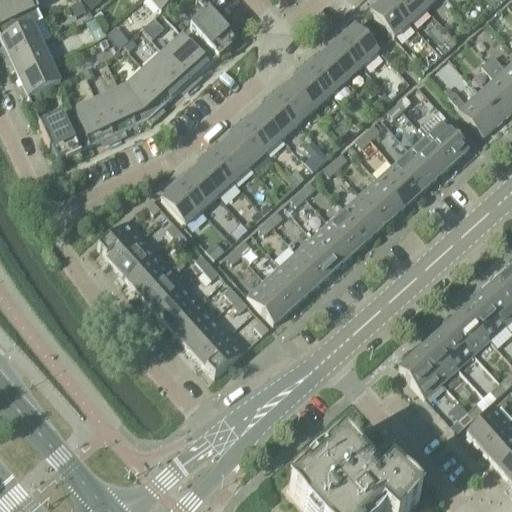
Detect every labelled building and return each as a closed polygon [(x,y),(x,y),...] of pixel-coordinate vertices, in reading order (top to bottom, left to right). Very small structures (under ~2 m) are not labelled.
[(10,0),(0,5),(0,36),(2,41),(32,27),(40,23),(29,0),(10,0)] [(144,0),(159,16),(177,0),(144,0)] [(409,27),(384,0),(377,0),(377,1),(380,5),(368,15),(392,42),(409,27)] [(384,0),(409,27),(425,13),(413,0),(384,0)] [(413,0),(425,13),(438,0),(413,0)] [(194,36),(185,44),(207,70),(216,62),(217,63),(229,52),(227,51),(233,46),(222,34),(224,32),(208,14),(189,30),(194,36)] [(98,24),(104,19),(100,16),(95,20),(98,24)] [(106,40),(102,30),(94,23),(85,27),(94,46),(103,42),(106,40)] [(1,58),(4,64),(41,47),(32,27),(2,41),(0,41),(0,44),(5,56),(1,58)] [(338,36),(334,40),(361,70),(377,56),(353,29),(342,40),(338,36)] [(181,40),(162,57),(192,91),(197,86),(193,82),(207,70),(185,44),(181,40)] [(332,48),(321,58),(345,85),(361,70),(334,40),(329,44),(332,48)] [(110,50),(106,42),(99,46),(103,54),(110,50)] [(123,51),(128,57),(136,50),(131,44),(123,51)] [(10,68),(17,82),(50,67),(41,47),(4,64),(6,70),(10,68)] [(162,57),(143,74),(170,103),(184,91),(187,95),(192,91),(162,57)] [(435,57),(427,63),(431,67),(438,61),(435,57)] [(306,65),(301,69),(329,99),(345,85),(321,58),(310,68),(306,65)] [(491,61),(485,66),(511,95),(511,65),(503,74),(491,61)] [(491,84),(478,97),(502,123),(511,113),(511,95),(485,66),(479,71),(491,84)] [(50,67),(17,82),(23,96),(19,97),(22,104),(59,87),(50,67)] [(300,77),(289,87),(312,114),(329,99),(301,69),(297,73),(300,77)] [(94,80),(90,72),(82,76),(86,84),(94,80)] [(124,91),(118,94),(135,130),(146,125),(149,128),(159,119),(156,116),(170,103),(143,74),(124,91)] [(274,93),(269,98),(296,128),(312,114),(289,87),(277,98),(274,93)] [(118,94),(95,104),(114,145),(120,143),(118,138),(135,130),(118,94)] [(391,103),(397,98),(393,94),(388,99),(391,103)] [(502,123),(478,97),(464,109),(452,96),(447,101),(458,114),(457,115),(481,142),(502,123)] [(268,106),(256,116),(280,143),(296,128),(269,98),(264,102),(268,106)] [(384,98),(375,105),(381,113),(390,105),(384,98)] [(405,101),(395,110),(401,116),(411,108),(405,101)] [(71,115),(74,121),(74,120),(89,151),(106,144),(108,148),(114,145),(95,104),(71,115)] [(401,116),(395,110),(386,118),(392,125),(401,116)] [(241,122),(237,127),(264,157),(280,143),(256,116),(245,126),(241,122)] [(74,120),(74,121),(63,126),(60,119),(37,130),(47,152),(50,151),(56,166),(64,163),(65,165),(79,158),(78,156),(89,151),(74,120)] [(440,125),(423,141),(450,170),(467,155),(440,125)] [(236,135),(224,145),(248,172),(264,157),(237,127),(232,131),(236,135)] [(373,130),(363,138),(369,145),(379,137),(373,130)] [(348,141),(342,135),(338,139),(344,145),(348,141)] [(369,145),(363,138),(354,147),(360,154),(369,145)] [(423,141),(407,155),(434,184),(450,170),(423,141)] [(210,151),(205,155),(232,186),(248,172),(224,145),(213,155),(210,151)] [(309,160),(302,167),(311,177),(326,163),(318,153),(309,160)] [(203,164),(192,174),(216,201),(232,186),(205,155),(200,160),(203,164)] [(407,155),(391,170),(418,199),(434,184),(407,155)] [(340,159),(331,167),(337,174),(346,166),(340,159)] [(337,174),(331,167),(321,176),(328,182),(337,174)] [(391,170),(375,184),(401,213),(418,199),(391,170)] [(304,182),(295,173),(288,180),(297,189),(304,182)] [(177,180),(173,184),(200,215),(216,201),(192,174),(181,184),(177,180)] [(200,215),(173,184),(168,189),(171,193),(159,204),(183,230),(200,215)] [(375,184),(359,199),(385,228),(401,213),(375,184)] [(308,188),(298,197),(304,203),(314,195),(308,188)] [(304,203),(298,197),(289,205),(295,212),(304,203)] [(359,199),(343,213),(369,243),(385,228),(359,199)] [(144,210),(153,220),(159,214),(151,204),(144,210)] [(264,219),(271,212),(266,207),(259,214),(264,219)] [(295,218),(289,212),(286,215),(292,221),(295,218)] [(343,213),(327,228),(353,257),(369,243),(343,213)] [(256,226),(264,219),(259,214),(251,221),(256,226)] [(276,217),(266,226),(272,232),(282,224),(276,217)] [(272,232),(266,226),(257,234),(263,240),(272,232)] [(96,254),(111,270),(140,244),(125,227),(96,254)] [(165,234),(173,243),(180,237),(172,228),(165,234)] [(327,228),(310,243),(336,272),(353,257),(327,228)] [(180,237),(173,243),(182,253),(189,247),(180,237)] [(310,243),(294,257),(320,286),(336,272),(310,243)] [(111,270),(125,286),(154,260),(140,244),(111,270)] [(224,256),(215,245),(204,254),(213,265),(224,256)] [(244,246),(234,254),(240,261),(250,253),(244,246)] [(240,261),(234,254),(225,263),(231,269),(240,261)] [(294,257),(279,271),(305,300),(320,286),(294,257)] [(125,286),(140,302),(169,276),(154,260),(125,286)] [(194,266),(202,275),(209,269),(201,260),(194,266)] [(209,269),(202,275),(211,285),(218,279),(209,269)] [(279,271),(262,286),(289,315),(305,300),(279,271)] [(511,273),(510,272),(494,286),(511,306),(511,273)] [(140,302),(154,318),(183,292),(169,276),(140,302)] [(289,315),(262,286),(245,301),(271,330),(289,315)] [(511,306),(494,286),(478,301),(504,330),(511,322),(511,306)] [(154,318),(169,334),(198,308),(183,292),(154,318)] [(223,298),(231,307),(238,301),(230,292),(223,298)] [(238,301),(231,307),(240,317),(247,311),(238,301)] [(478,301),(462,315),(488,344),(504,330),(478,301)] [(169,334),(183,350),(212,324),(198,308),(169,334)] [(462,315),(446,330),(472,359),(488,344),(462,315)] [(183,350),(197,366),(226,340),(212,324),(183,350)] [(253,331),(261,340),(261,341),(268,335),(259,325),(253,331)] [(446,330),(430,344),(456,373),(472,359),(446,330)] [(226,340),(197,366),(213,383),(242,357),(226,340)] [(430,344),(414,359),(440,388),(456,373),(430,344)] [(440,388),(414,359),(397,374),(423,403),(440,388)] [(511,384),(508,380),(499,389),(505,395),(511,388),(511,384)] [(505,395),(499,389),(489,397),(495,404),(505,395)] [(476,409),(467,417),(473,424),(482,415),(476,409)] [(466,438),(481,455),(510,429),(494,412),(466,438)] [(473,424),(467,417),(457,426),(463,432),(473,424)] [(481,455),(495,471),(511,455),(511,431),(510,429),(481,455)] [(285,493),(302,511),(410,511),(418,504),(418,499),(390,473),(374,489),(366,479),(369,476),(341,444),(285,493)] [(511,455),(495,471),(510,487),(511,484),(511,455)]
